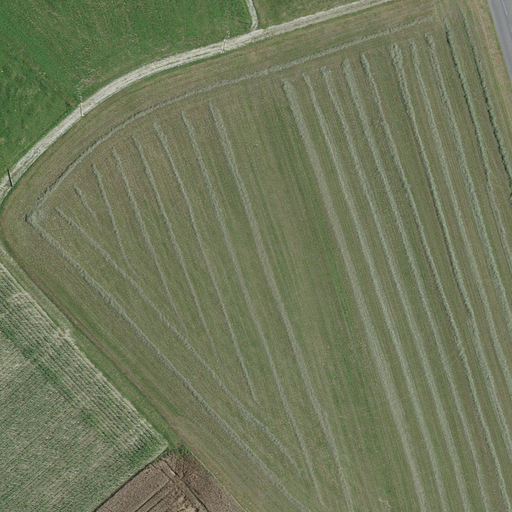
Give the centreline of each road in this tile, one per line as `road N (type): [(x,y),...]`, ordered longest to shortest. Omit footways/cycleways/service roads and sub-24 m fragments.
road 1 (track): [(0,191),(106,92),(164,64),(381,0)]
road 2 (track): [(92,355),(0,243)]
